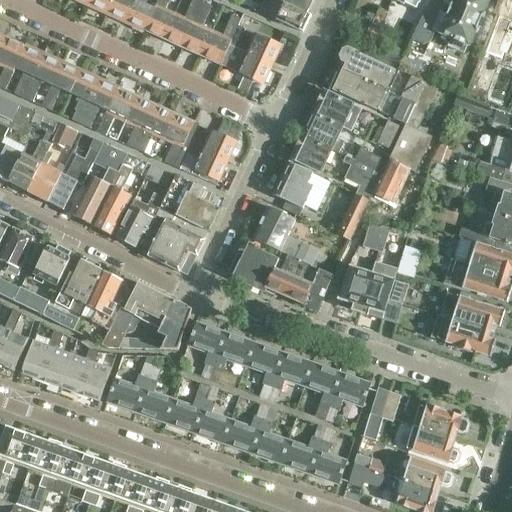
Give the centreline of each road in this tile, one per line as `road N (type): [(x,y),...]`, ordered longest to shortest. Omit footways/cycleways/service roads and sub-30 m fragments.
road 1 (residential): [(0,399),(329,511)]
road 2 (residential): [(511,399),(193,296)]
road 3 (residential): [(275,123),(2,0)]
road 4 (residential): [(193,296),(0,196)]
road 5 (residential): [(193,296),(275,123)]
road 6 (residential): [(275,123),(332,0)]
